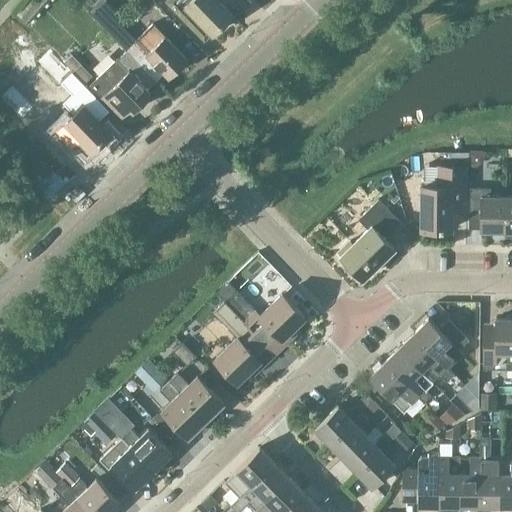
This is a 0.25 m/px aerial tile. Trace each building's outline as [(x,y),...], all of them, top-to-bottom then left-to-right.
[(100,0),(89,11),(126,50),(135,41),(134,41),(135,40),(111,15),(115,10),(104,0),(100,0)] [(188,0),(177,12),(194,30),(198,27),(204,33),(208,29),(212,33),(232,14),(218,0),(188,0)] [(135,41),(126,50),(153,77),(161,69),(168,76),(187,58),(164,35),(152,23),(135,40),(134,41),(135,41)] [(44,72),(48,76),(49,74),(58,83),(60,81),(71,71),(50,49),(37,61),(46,71),(44,72)] [(132,111),(151,93),(144,85),(153,77),(126,50),(117,58),(117,57),(89,84),(120,117),(130,108),(132,111)] [(71,54),(63,62),(72,71),(80,63),(71,54)] [(62,102),(73,113),(54,131),(71,148),(76,142),(87,153),(90,150),(91,151),(111,132),(92,112),(102,102),(71,71),(60,81),(72,93),(62,102)] [(0,97),(21,118),(33,107),(12,86),(0,97)] [(468,158),(468,165),(477,165),(485,158),(485,151),(468,150),(468,151),(468,158)] [(451,208),(465,208),(465,166),(439,165),(439,184),(422,184),(421,228),(423,228),(423,232),(437,233),(437,228),(451,229),(451,208)] [(505,229),(505,195),(490,195),(490,187),(469,187),(469,213),(481,213),(480,229),(505,229)] [(402,222),(378,198),(358,218),(367,228),(352,243),(349,240),(338,251),(341,254),(340,255),(362,278),(394,247),(385,238),(402,222)] [(256,310),(244,321),(274,352),(290,337),(286,333),(305,316),(282,292),(259,314),(256,310)] [(274,352),(244,321),(224,300),(213,311),(237,336),(214,358),(236,381),(255,364),(259,368),(274,352)] [(413,332),(447,367),(448,366),(455,360),(462,352),(459,349),(468,339),(448,318),(438,328),(428,317),(413,332)] [(511,317),(495,317),(495,333),(483,333),(483,368),(511,368),(511,317)] [(413,332),(398,346),(432,380),(439,374),(446,380),(453,373),(447,367),(413,332)] [(181,342),(173,350),(187,365),(195,356),(181,342)] [(384,360),(418,395),(424,401),(431,394),(425,388),(432,380),(398,346),(384,360)] [(384,360),(369,375),(371,377),(380,386),(403,410),(418,395),(384,360)] [(167,378),(156,366),(146,375),(158,387),(167,378)] [(464,384),(472,392),(478,398),(478,370),(464,384)] [(177,371),(168,380),(171,383),(206,419),(224,401),(197,374),(188,383),(180,374),(177,371)] [(168,380),(159,389),(162,392),(170,400),(161,409),(187,436),(206,419),(171,383),(168,380)] [(314,427),(329,442),(361,411),(367,405),(373,399),(367,392),(345,412),(338,404),(314,427)] [(463,401),(472,409),(478,407),(478,398),(472,392),(463,401)] [(480,392),(479,408),(497,408),(497,392),(480,392)] [(367,405),(373,411),(379,405),(373,399),(367,405)] [(453,402),(438,416),(445,423),(464,413),(453,402)] [(103,414),(102,416),(103,417),(104,417),(118,432),(121,436),(131,427),(133,425),(134,424),(116,405),(115,403),(114,404),(112,406),(109,409),(103,414)] [(359,427),(368,418),(361,411),(329,442),(343,457),(367,434),(359,427)] [(421,422),(430,430),(445,423),(438,416),(434,411),(421,422)] [(481,429),(481,412),(467,419),(467,429),(481,429)] [(502,441),(511,441),(511,412),(503,413),(502,441)] [(93,426),(108,441),(117,433),(118,432),(104,417),(103,417),(93,426)] [(395,421),(383,433),(390,440),(391,439),(402,429),(395,421)] [(459,423),(445,430),(445,437),(459,437),(459,423)] [(121,436),(153,469),(172,452),(148,427),(139,436),(131,427),(121,436)] [(403,451),(413,441),(402,429),(391,439),(403,451)] [(374,441),(367,434),(343,457),(357,471),(390,440),(383,433),(374,441)] [(135,486),(153,469),(121,436),(99,458),(108,467),(113,463),(135,486)] [(480,456),(479,505),(499,505),(500,472),(500,456),(490,456),(490,436),(480,436),(479,456),(480,456)] [(396,447),(390,440),(357,471),(372,487),(396,464),(388,456),(396,447)] [(239,496),(274,461),(259,446),(236,469),(236,470),(225,481),(239,496)] [(438,504),(439,455),(438,451),(429,451),(429,454),(426,454),(418,458),(418,467),(402,467),(402,497),(417,497),(417,504),(438,504)] [(460,455),(439,455),(438,504),(458,504),(459,472),(460,472),(460,455)] [(460,455),(460,472),(459,472),(458,504),(479,505),(480,456),(479,456),(460,455)] [(511,455),(500,456),(500,472),(499,505),(511,505),(511,455)] [(52,468),(61,477),(61,478),(66,482),(76,472),(62,458),(52,468)] [(61,477),(52,468),(44,459),(35,468),(52,485),(61,477)] [(274,461),(239,496),(230,504),(238,511),(246,503),(253,510),(264,498),(265,499),(288,476),(274,461)] [(265,499),(264,498),(253,510),(254,511),(280,511),(302,490),(288,476),(265,499)] [(94,511),(108,511),(119,502),(96,477),(87,486),(79,478),(69,486),(94,511)] [(94,511),(69,486),(66,482),(61,478),(52,486),(69,504),(59,511),(94,511)] [(309,511),(316,505),(302,490),(280,511),(309,511)] [(218,501),(210,493),(200,503),(208,510),(218,501)] [(19,504),(26,511),(31,511),(38,506),(28,495),(19,504)]
